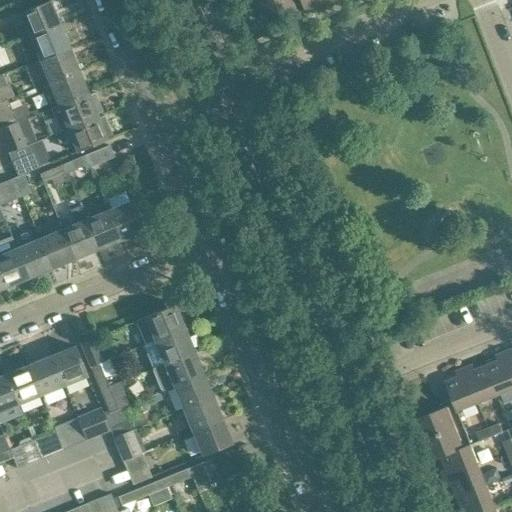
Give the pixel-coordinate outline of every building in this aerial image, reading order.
[(283,0),(256,0),(258,6),(256,7),(261,20),(293,8),(290,0),(285,0),(284,1),(283,0)] [(298,0),(303,12),(316,7),(315,4),(326,0),(331,0),(331,1),(333,0),(298,0)] [(19,13),(29,37),(59,24),(49,1),(19,13)] [(0,44),(10,41),(0,18),(0,17),(0,44)] [(59,24),(29,37),(19,41),(23,50),(33,46),(39,60),(69,47),(59,24)] [(98,36),(100,53),(115,51),(114,35),(98,36)] [(78,71),(69,47),(39,60),(48,83),(78,71)] [(88,94),(78,71),(48,83),(58,106),(88,94)] [(88,94),(58,106),(51,108),(61,131),(97,117),(96,114),(101,111),(96,99),(94,100),(92,94),(88,95),(88,94)] [(7,100),(3,101),(0,102),(0,129),(16,123),(7,100)] [(98,118),(97,117),(61,131),(56,133),(60,143),(71,138),(77,152),(107,140),(105,136),(111,134),(106,122),(103,123),(101,118),(102,118),(101,117),(98,118)] [(27,118),(16,123),(0,129),(0,135),(7,153),(29,144),(37,141),(27,118)] [(39,168),(29,144),(7,153),(17,177),(23,174),(39,168)] [(109,145),(85,155),(90,167),(114,157),(109,145)] [(90,167),(85,155),(62,165),(66,174),(69,180),(66,173),(89,164),(90,167)] [(66,174),(62,165),(39,174),(43,183),(51,179),(54,186),(69,180),(66,174)] [(31,193),(23,174),(17,177),(14,178),(21,197),(31,193)] [(21,197),(14,178),(0,183),(0,205),(12,201),(17,213),(25,209),(20,197),(21,197)] [(131,200),(108,210),(121,240),(144,230),(131,200)] [(85,220),(79,206),(69,210),(75,224),(62,229),(74,259),(97,250),(85,220)] [(121,240),(108,210),(85,220),(97,250),(121,240)] [(74,259),(62,229),(39,238),(51,268),(74,259)] [(16,248),(11,237),(0,241),(0,274),(6,287),(28,278),(16,248)] [(51,268),(39,238),(16,248),(28,278),(51,268)] [(174,304),(144,317),(135,321),(145,345),(154,341),(184,328),(174,304)] [(194,351),(184,328),(154,341),(164,364),(194,351)] [(80,343),(90,367),(102,362),(92,338),(80,343)] [(74,346),(50,356),(63,386),(87,376),(74,346)] [(203,374),(194,351),(164,364),(152,368),(162,391),(173,386),(203,374)] [(511,389),(511,371),(504,352),(496,356),(498,361),(486,366),(498,395),(511,389)] [(63,386),(50,356),(27,365),(40,395),(63,386)] [(109,359),(102,362),(90,367),(99,390),(108,387),(104,378),(115,373),(109,359)] [(40,395),(27,365),(4,375),(17,405),(40,395)] [(498,395),(486,366),(474,370),(472,365),(464,369),(478,403),(498,395)] [(478,403),(464,369),(455,372),(457,377),(445,382),(457,411),(478,403)] [(212,397),(203,374),(173,386),(182,410),(212,397)] [(0,411),(17,405),(4,375),(0,376),(0,411)] [(109,388),(108,387),(99,390),(114,427),(127,421),(129,420),(124,407),(130,404),(121,383),(109,388)] [(222,420),(212,397),(182,410),(192,433),(222,420)] [(451,435),(457,433),(453,423),(447,425),(445,419),(451,416),(447,407),(439,410),(415,419),(420,433),(423,432),(429,447),(426,448),(432,461),(441,457),(463,448),(463,447),(460,439),(454,441),(451,435)] [(76,418),(85,440),(110,430),(109,429),(100,408),(76,418)] [(62,450),(85,440),(76,418),(54,428),(56,431),(55,431),(62,450)] [(232,444),(222,420),(192,433),(202,456),(232,444)] [(109,429),(110,430),(113,439),(136,429),(136,428),(131,430),(127,421),(114,427),(109,429)] [(500,424),(488,429),(491,437),(503,432),(500,424)] [(145,452),(136,429),(113,439),(123,461),(141,454),(145,452)] [(491,437),(488,429),(476,433),(479,441),(491,437)] [(62,450),(55,431),(32,441),(40,459),(62,450)] [(0,462),(12,457),(9,448),(2,434),(0,434),(0,462)] [(40,459),(32,441),(10,450),(3,434),(2,434),(9,448),(12,457),(17,468),(40,459)] [(503,443),(508,454),(511,451),(511,439),(503,443)] [(470,444),(463,447),(463,448),(441,457),(446,469),(441,471),(444,479),(479,465),(470,444)] [(210,459),(214,468),(219,481),(243,471),(234,449),(210,459)] [(151,477),(141,454),(123,461),(132,485),(151,477)] [(191,477),(214,468),(210,459),(187,468),(191,477)] [(487,485),(479,465),(444,479),(447,487),(452,485),(457,497),(487,485)] [(168,486),(191,477),(187,468),(164,478),(168,486)] [(145,496),(168,486),(164,478),(142,487),(145,496)] [(478,511),(495,506),(487,485),(457,497),(462,509),(457,511),(478,511)] [(143,496),(145,496),(142,487),(118,497),(115,498),(118,507),(133,501),(137,511),(139,511),(148,509),(143,496)] [(117,511),(116,508),(118,507),(115,498),(112,499),(110,494),(86,503),(90,511),(117,511)] [(90,511),(86,503),(65,511),(90,511)]
